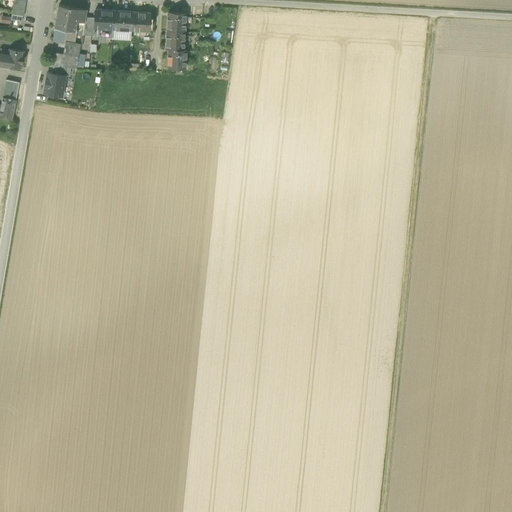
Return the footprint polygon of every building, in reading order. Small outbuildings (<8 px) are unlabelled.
[(55,27),(75,31),(75,30),(77,20),(85,22),(86,17),(87,10),(59,5),(55,27)] [(113,30),(113,29),(114,11),(95,10),(95,18),(94,28),(97,29),(113,30)] [(113,29),(131,30),(132,12),(114,11),(113,29)] [(151,13),(132,12),(131,30),(140,31),(146,31),(150,31),(151,13)] [(168,12),(167,31),(185,32),(186,13),(168,12)] [(94,36),(94,28),(95,18),(86,17),(85,22),(83,35),(94,36)] [(53,40),(68,43),(75,44),(77,30),(75,30),(75,31),(55,27),(53,40)] [(113,30),(113,35),(113,37),(113,38),(130,39),(131,30),(113,29),(113,30)] [(166,49),(168,49),(184,50),(185,32),(167,31),(166,49)] [(81,45),(75,44),(68,43),(66,54),(51,52),(48,67),(52,67),(71,68),(77,68),(81,45)] [(0,69),(5,70),(6,66),(21,68),(24,51),(9,49),(8,55),(0,54),(0,69)] [(186,50),(184,50),(168,49),(167,68),(185,69),(186,50)] [(52,67),(52,73),(65,75),(65,76),(69,77),(71,68),(52,67)] [(46,87),(44,93),(61,96),(65,76),(65,75),(52,73),(48,72),(47,80),(46,79),(44,86),(46,87)] [(2,98),(16,100),(19,83),(6,80),(2,98)] [(2,98),(1,105),(0,110),(0,117),(12,120),(16,100),(2,98)]
